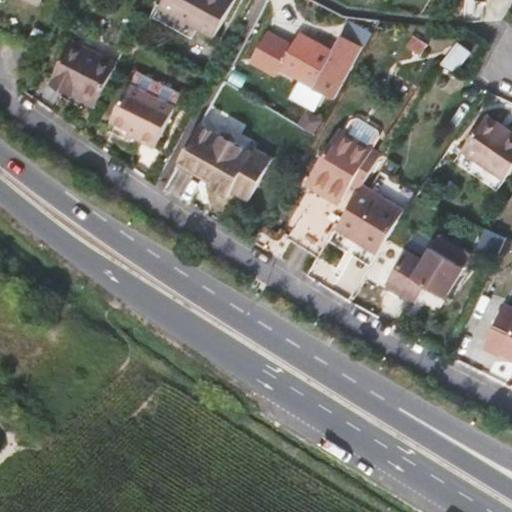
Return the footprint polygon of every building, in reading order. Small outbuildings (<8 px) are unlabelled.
[(224,0),(166,0),(162,8),(198,27),(208,32),(224,0)] [(316,9),(304,2),(297,16),(309,22),(316,9)] [(198,27),(162,8),(156,19),(191,38),(198,27)] [(37,18),(21,10),(11,36),(27,43),(37,18)] [(371,31),(354,22),(347,19),(331,50),(299,33),(296,40),(272,27),(256,56),(280,69),(282,65),(294,72),(336,95),(371,31)] [(56,74),(79,85),(102,96),(114,72),(120,58),(73,36),(56,74)] [(427,44),(413,36),(408,45),(421,52),(427,44)] [(476,45),(464,37),(443,63),(455,71),(476,45)] [(175,106),(176,107),(183,94),(141,71),(134,84),(175,106)] [(134,84),(132,83),(113,118),(131,128),(141,134),(140,137),(157,146),(177,107),(176,107),(175,106),(134,84)] [(102,96),(79,85),(77,91),(100,101),(102,96)] [(301,125),(316,134),(323,122),(308,112),(301,125)] [(511,171),(511,132),(489,116),(465,151),(506,180),(511,171)] [(348,132),(343,129),(310,183),(342,204),(353,185),(362,190),(365,185),(384,155),(377,150),(383,139),(382,133),(361,120),(354,122),(348,132)] [(203,122),(182,160),(216,179),(212,186),(231,196),(234,191),(251,202),(276,156),(257,146),(254,152),(203,122)] [(141,134),(131,128),(129,131),(140,137),(141,134)] [(336,230),(331,239),(354,254),(363,241),(380,252),(408,212),(365,185),(362,190),(336,230)] [(331,239),(336,230),(307,212),(290,239),(320,257),(331,239)] [(363,241),(354,254),(372,265),(380,252),(363,241)] [(425,260),(408,250),(388,284),(418,303),(428,286),(448,298),(467,267),(433,247),(425,260)] [(505,352),(511,355),(511,306),(507,304),(486,348),(503,356),(505,352)]
